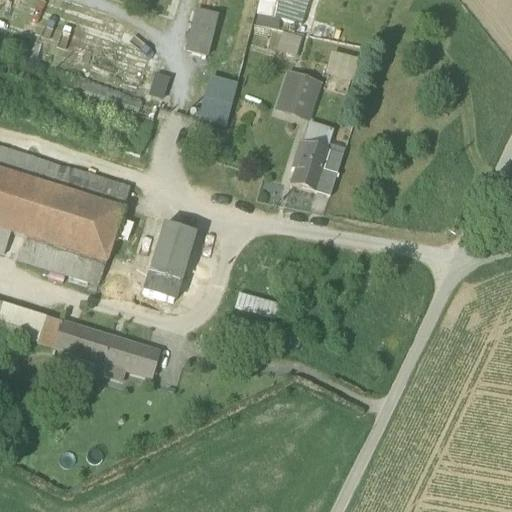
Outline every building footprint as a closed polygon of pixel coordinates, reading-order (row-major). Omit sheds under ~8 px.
[(257,0),(253,16),(273,20),(278,0),(291,0),(307,4),(308,0),(257,0)] [(307,4),(291,0),(278,0),(273,20),(301,28),(307,4)] [(186,51),(209,56),(218,17),(194,12),(186,51)] [(298,57),(301,37),(280,35),(278,55),(298,57)] [(332,56),(329,77),(356,80),(358,60),(332,56)] [(286,115),(300,120),(311,87),(297,83),(286,115)] [(290,189),(313,196),(320,172),(336,177),(341,159),(326,154),(302,146),(296,164),(298,165),(290,189)] [(0,152),(0,175),(122,214),(128,193),(0,152)] [(313,196),(328,201),(336,177),(320,172),(313,196)] [(0,175),(0,233),(9,237),(25,241),(105,267),(122,214),(0,175)] [(163,228),(149,275),(145,287),(144,287),(141,296),(141,297),(172,306),(193,238),(163,228)] [(0,256),(3,258),(9,237),(0,233),(0,256)] [(98,288),(105,267),(25,241),(18,262),(98,288)] [(129,293),(141,296),(144,287),(145,287),(149,275),(135,271),(129,293)] [(0,334),(52,351),(60,325),(0,306),(0,334)] [(67,356),(75,330),(60,325),(52,351),(67,356)] [(123,374),(136,378),(144,352),(75,330),(67,356),(98,366),(123,374)] [(136,378),(149,382),(157,356),(144,352),(136,378)] [(95,375),(120,384),(123,374),(98,366),(95,375)]
